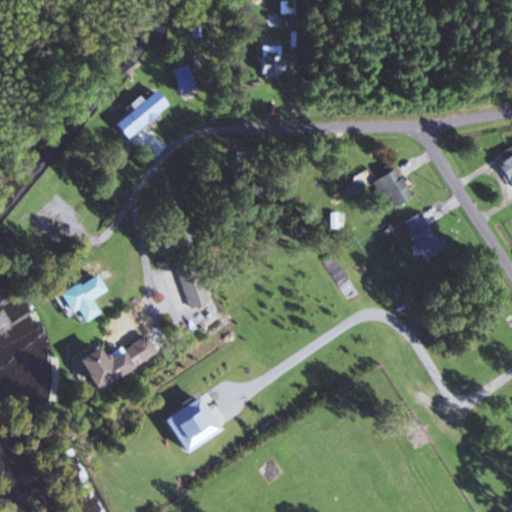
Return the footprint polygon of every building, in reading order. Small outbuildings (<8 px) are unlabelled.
[(175,108),(164,92),(119,121),(130,137),(175,108)] [(493,153),(497,159),(491,163),(509,192),(511,189),(511,160),(503,146),(493,153)] [(367,179),(384,210),(409,196),(392,166),(367,179)] [(438,248),(417,210),(397,222),(419,259),(438,248)] [(77,313),(83,310),(90,323),(105,314),(97,300),(112,291),(102,274),(66,296),(77,313)] [(187,322),(207,313),(196,287),(175,296),(187,322)] [(87,359),(102,390),(141,370),(131,352),(114,361),(108,349),(87,359)]
